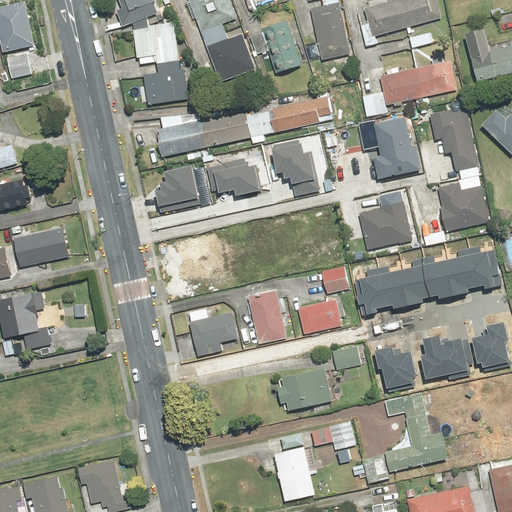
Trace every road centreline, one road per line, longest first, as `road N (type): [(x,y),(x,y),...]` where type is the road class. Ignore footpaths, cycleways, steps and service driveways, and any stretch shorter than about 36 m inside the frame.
road 1 (tertiary): [(177,511),(63,0)]
road 2 (unknown): [(117,244),(443,171)]
